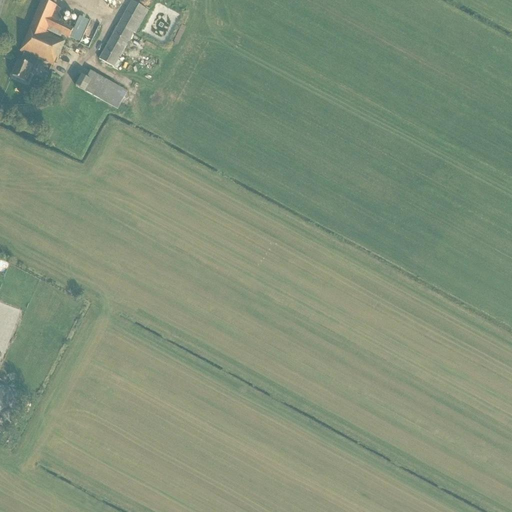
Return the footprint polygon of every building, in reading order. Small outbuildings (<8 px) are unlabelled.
[(69,38),(73,28),(59,22),(64,11),(56,8),(57,7),(41,0),(20,52),(29,56),(26,64),(19,61),(12,76),(26,82),(29,73),(32,74),(38,59),(55,66),(65,41),(53,37),(54,34),(60,37),(61,34),(69,38)] [(133,32),(135,33),(148,10),(132,1),(99,60),(114,68),(133,32)] [(77,15),(70,38),(81,41),(88,19),(77,15)] [(141,64),(145,58),(139,55),(135,60),(141,64)] [(148,72),(154,64),(148,60),(142,68),(148,72)] [(87,79),(82,76),(75,87),(85,93),(85,92),(117,110),(127,92),(91,72),(87,79)] [(58,344),(63,333),(47,325),(48,323),(27,312),(20,325),(58,344)]
